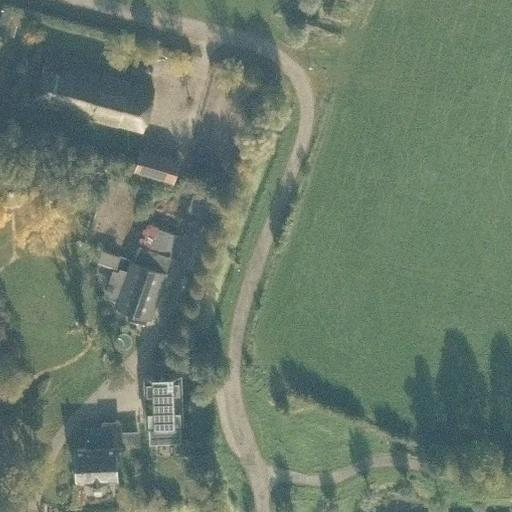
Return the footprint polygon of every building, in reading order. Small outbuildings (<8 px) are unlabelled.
[(45,59),(34,100),(142,129),(154,88),(45,59)] [(172,182),(179,157),(140,146),(133,171),(172,182)] [(14,169),(2,170),(0,172),(0,201),(4,205),(18,205),(28,194),(27,178),(14,169)] [(147,221),(140,242),(169,253),(176,232),(177,231),(147,221)] [(113,269),(105,292),(120,297),(117,305),(149,316),(166,269),(164,268),(169,253),(140,242),(139,242),(130,269),(120,266),(119,271),(113,269)] [(180,374),(144,375),(146,424),(182,422),(180,374)] [(121,445),(121,430),(120,419),(101,420),(101,427),(85,428),(86,446),(75,447),(77,479),(116,477),(114,446),(121,445)]
